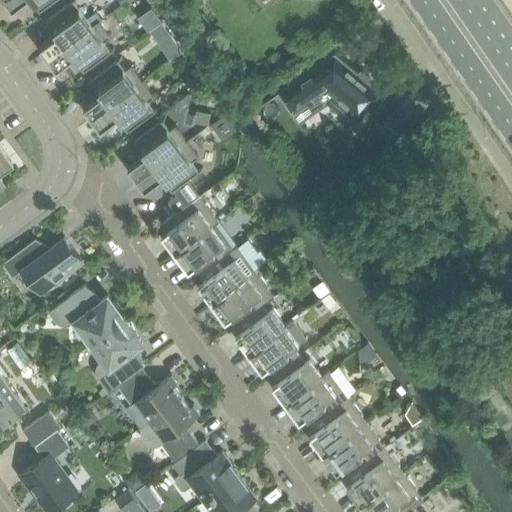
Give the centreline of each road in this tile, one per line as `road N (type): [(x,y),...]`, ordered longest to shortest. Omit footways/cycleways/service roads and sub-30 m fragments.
road 1 (residential): [(310,511),(57,170)]
road 2 (unclassified): [(385,0),(511,190)]
road 3 (primary): [(423,0),(511,128)]
road 4 (residential): [(57,170),(56,142),(0,64)]
